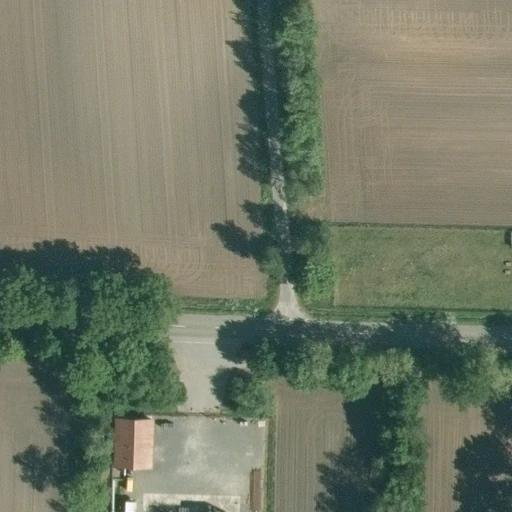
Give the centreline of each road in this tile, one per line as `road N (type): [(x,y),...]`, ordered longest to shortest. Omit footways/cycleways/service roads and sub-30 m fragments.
road 1 (unclassified): [(261,0),(286,333)]
road 2 (secondary): [(286,333),(0,317)]
road 3 (secondary): [(511,340),(286,333)]
